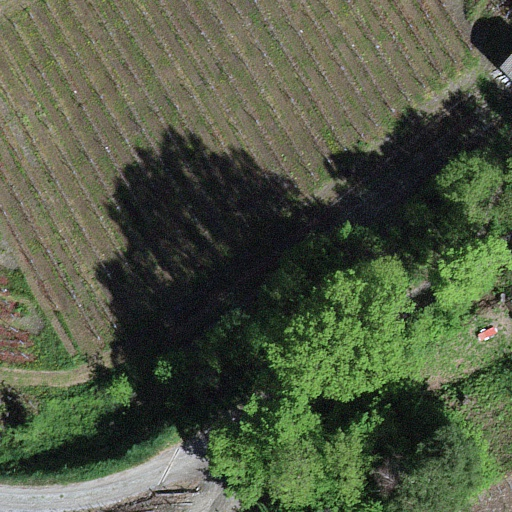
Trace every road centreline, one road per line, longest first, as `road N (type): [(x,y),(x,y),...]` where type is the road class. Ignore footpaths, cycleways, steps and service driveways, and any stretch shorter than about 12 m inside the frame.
road 1 (track): [(511,237),(491,244),(344,353),(214,467)]
road 2 (track): [(0,489),(116,480),(187,458),(214,467)]
